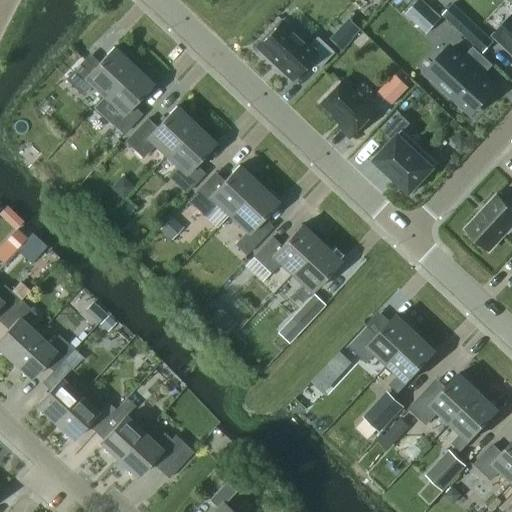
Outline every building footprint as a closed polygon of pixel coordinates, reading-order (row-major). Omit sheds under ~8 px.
[(418,2),(406,13),(427,33),(438,21),(418,2)] [(511,16),(495,34),(511,50),(511,16)] [(286,17),(257,49),(291,81),(309,61),(318,69),(334,53),(317,37),(309,46),(283,22),(287,18),(286,17)] [(467,17),(457,28),(466,37),(483,53),(494,42),(477,26),(467,17)] [(343,24),(330,39),(342,50),(356,35),(343,24)] [(92,86),(103,97),(133,66),(113,48),(93,69),(84,60),(66,79),(83,95),(92,86)] [(438,61),(428,71),(439,82),(472,112),(494,90),(449,49),(438,61)] [(103,97),(94,107),(113,126),(114,125),(123,133),(141,115),(132,106),(152,84),(133,66),(103,97)] [(409,88),(399,78),(383,95),(393,105),(409,88)] [(342,80),(320,103),(341,123),(338,126),(351,138),(376,112),(342,80)] [(176,107),(156,128),(146,120),(126,141),(143,157),(154,145),(167,157),(196,126),(176,107)] [(410,195),(438,164),(403,130),(410,123),(401,115),(382,135),(391,144),(375,161),(410,195)] [(215,144),(196,126),(167,157),(178,167),(169,176),(186,192),(203,173),(195,165),(215,144)] [(229,215),(258,184),(238,166),(218,187),(209,179),(188,200),(205,216),(217,204),(229,215)] [(278,203),(258,184),(229,215),(247,233),(236,245),(246,255),(266,233),(257,224),(278,203)] [(488,250),(511,224),(511,209),(498,196),(467,230),(488,250)] [(181,225),(172,217),(160,230),(169,238),(181,225)] [(291,275),(321,243),(301,225),(281,246),(272,238),(254,257),(271,273),(279,264),(291,275)] [(28,239),(17,229),(6,241),(17,251),(28,239)] [(340,262),(321,243),(291,275),(303,286),(294,295),(302,302),(340,262)] [(0,315),(4,319),(20,300),(29,291),(21,284),(12,293),(4,286),(0,290),(0,315)] [(313,293),(291,318),(302,328),(325,304),(313,293)] [(0,339),(0,350),(13,362),(37,336),(26,325),(36,315),(20,300),(4,319),(12,326),(0,339)] [(387,364),(417,333),(397,315),(377,336),(368,328),(350,347),(367,363),(376,353),(387,364)] [(109,316),(100,324),(108,332),(116,323),(109,316)] [(228,321),(221,330),(226,335),(233,326),(228,321)] [(399,375),(390,385),(398,392),(436,352),(417,333),(387,364),(399,375)] [(48,360),(56,368),(72,352),(74,350),(58,336),(49,346),(37,336),(13,362),(31,379),(48,360)] [(340,351),(322,370),(335,382),(352,362),(340,352),(340,351)] [(54,387),(37,406),(55,423),(80,397),(62,380),(71,369),(70,368),(63,361),(56,368),(46,379),(54,387)] [(438,412),(450,423),(479,392),(459,373),(439,395),(430,387),(410,408),(426,424),(438,412)] [(499,410),(479,392),(450,423),(462,434),(453,443),(461,451),(499,410)] [(99,429),(110,417),(116,410),(101,396),(91,407),(80,397),(55,423),(73,440),(91,421),(99,429)] [(377,401),(364,416),(381,432),(404,406),(393,396),(383,407),(377,401)] [(127,399),(116,410),(110,417),(118,425),(101,443),(119,460),(144,434),(125,417),(135,407),(127,399)] [(119,460),(138,477),(155,459),(163,466),(159,470),(169,479),(193,453),(175,436),(171,440),(165,434),(155,444),(144,434),(119,460)] [(500,470),(511,481),(511,442),(502,454),(493,445),(475,464),(492,480),(500,470)] [(443,490),(466,466),(456,456),(445,467),(439,461),(426,474),(443,490)] [(226,483),(209,501),(219,510),(216,511),(232,511),(225,504),(236,492),(226,483)] [(453,486),(444,495),(453,504),(462,495),(453,486)]
